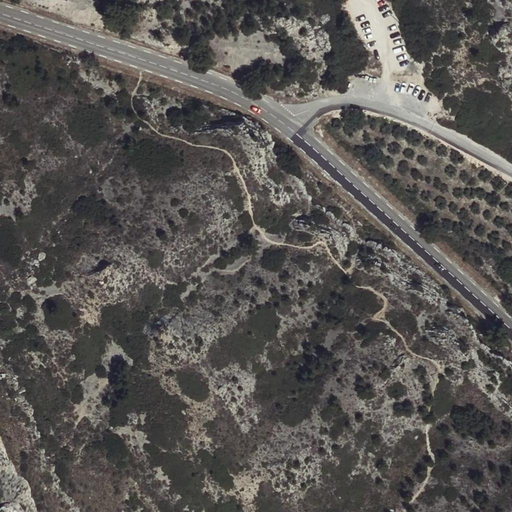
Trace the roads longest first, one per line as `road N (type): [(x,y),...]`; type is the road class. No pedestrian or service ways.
road 1 (tertiary): [(282,120),(511,328)]
road 2 (tertiary): [(0,13),(222,87),(282,120)]
road 3 (unclassified): [(282,120),(332,103),(357,104),(395,113),(511,172)]
